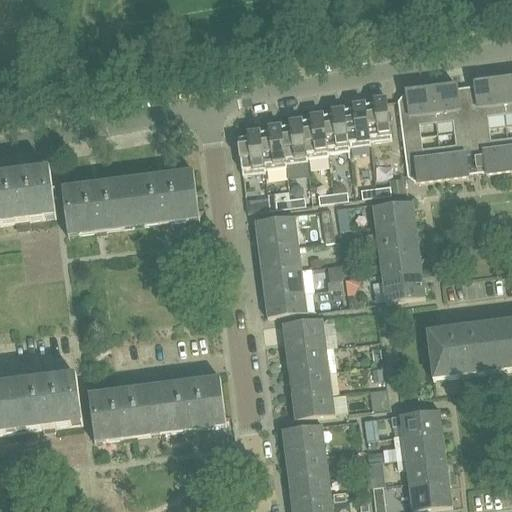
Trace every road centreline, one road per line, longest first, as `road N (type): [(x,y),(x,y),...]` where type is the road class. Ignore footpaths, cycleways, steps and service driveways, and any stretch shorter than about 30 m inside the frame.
road 1 (residential): [(258,511),(206,108)]
road 2 (residential): [(206,108),(511,47)]
road 3 (residential): [(0,147),(206,108)]
